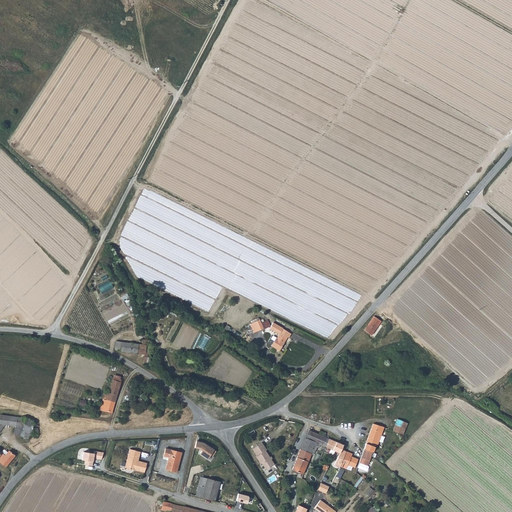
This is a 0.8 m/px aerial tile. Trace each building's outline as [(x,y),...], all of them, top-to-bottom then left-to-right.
[(100,293),(111,288),(108,281),(97,287),(100,293)] [(371,334),(379,323),(380,321),(373,316),(364,330),(371,334)] [(250,321),(253,330),(263,326),(263,327),(269,325),(267,319),(262,321),(261,317),(250,321)] [(288,336),(290,332),(283,328),(283,327),(273,322),(270,328),(279,334),(277,337),(276,336),(270,345),(278,350),(288,336)] [(382,325),(379,323),(371,334),(374,337),(382,325)] [(136,344),(136,352),(143,354),(143,356),(141,356),(141,362),(150,362),(150,356),(148,339),(141,339),(141,344),(136,344)] [(120,350),(129,352),(130,343),(115,341),(115,349),(120,350)] [(108,406),(108,409),(112,410),(120,381),(112,377),(108,393),(104,391),(100,404),(108,406)] [(0,430),(4,425),(6,427),(13,428),(17,416),(9,416),(7,419),(4,418),(2,421),(0,419),(0,430)] [(13,428),(24,429),(28,430),(28,433),(31,434),(32,427),(32,421),(17,416),(13,428)] [(407,423),(397,418),(393,430),(403,434),(407,423)] [(366,443),(374,446),(382,426),(373,423),(366,443)] [(23,437),(24,429),(13,428),(12,435),(23,437)] [(319,434),(312,431),(311,432),(309,436),(307,435),(299,450),(292,469),(302,474),(310,454),(313,455),(318,444),(325,447),(328,439),(324,437),(325,433),(320,431),(319,434)] [(338,458),(335,466),(340,467),(346,452),(341,450),(343,445),(328,439),(325,447),(336,452),(335,456),(338,458)] [(209,461),(215,451),(196,440),(192,447),(199,451),(197,453),(209,461)] [(265,450),(266,449),(260,441),(251,447),(257,455),(256,456),(260,462),(261,461),(265,468),(274,463),(265,450)] [(366,443),(364,448),(373,451),(374,446),(366,443)] [(136,457),(138,457),(140,450),(129,447),(124,465),(143,471),(146,462),(137,459),(135,459),(136,457)] [(168,456),(165,468),(176,471),(182,452),(165,448),(163,455),(168,456)] [(364,448),(361,456),(360,460),(359,463),(368,466),(373,451),(364,448)] [(14,456),(8,451),(6,453),(3,456),(0,453),(0,462),(5,466),(14,456)] [(346,452),(340,467),(346,468),(347,466),(354,468),(358,459),(351,456),(352,454),(346,452)] [(344,469),(335,466),(331,464),(325,477),(337,483),(344,469)] [(201,476),(196,496),(214,500),(219,481),(201,476)] [(321,484),(318,490),(326,494),(329,487),(321,484)] [(319,511),(335,511),(336,511),(320,500),(314,508),(319,511)] [(163,502),(161,510),(168,511),(171,511),(173,504),(163,502)] [(265,509),(260,502),(256,504),(260,509),(261,511),(265,509)]
